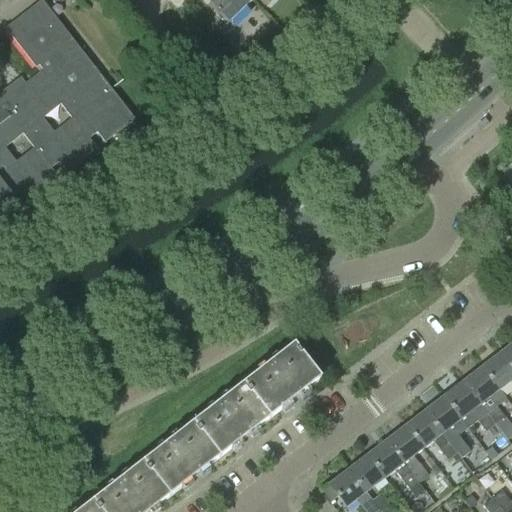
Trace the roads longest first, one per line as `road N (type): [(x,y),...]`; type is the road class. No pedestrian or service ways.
road 1 (secondary): [(0,408),(210,293),(405,156),(481,88)]
road 2 (residential): [(257,498),(511,301)]
road 3 (residential): [(342,0),(246,88)]
road 4 (residential): [(481,88),(391,0)]
